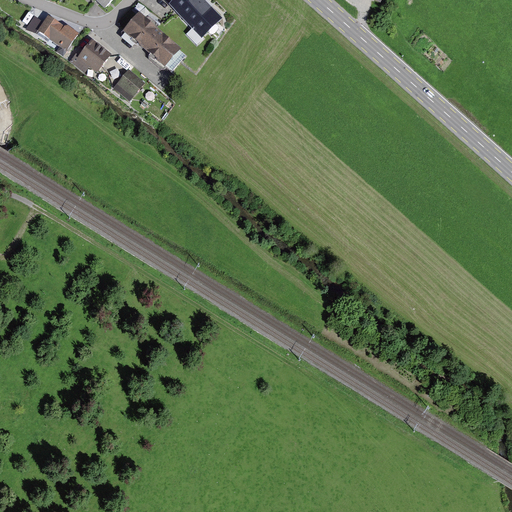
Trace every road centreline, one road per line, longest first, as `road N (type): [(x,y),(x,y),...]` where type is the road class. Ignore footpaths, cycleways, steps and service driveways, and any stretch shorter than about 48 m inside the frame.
road 1 (track): [(0,257),(36,207),(239,332)]
road 2 (tertiary): [(318,0),(511,170)]
